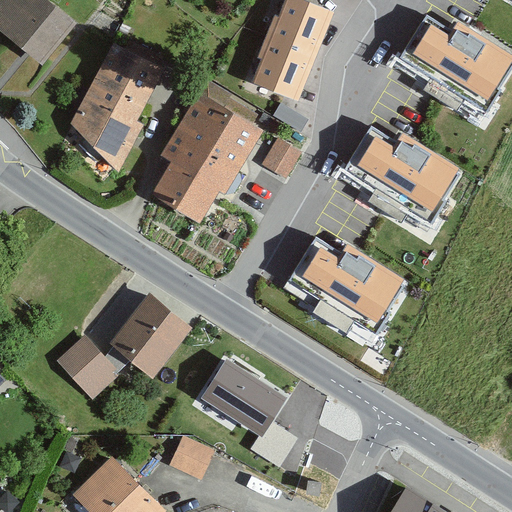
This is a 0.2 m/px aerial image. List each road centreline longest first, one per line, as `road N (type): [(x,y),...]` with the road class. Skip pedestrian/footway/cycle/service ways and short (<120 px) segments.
road 1 (tertiary): [(0,159),(369,404)]
road 2 (tertiary): [(403,425),(511,494)]
